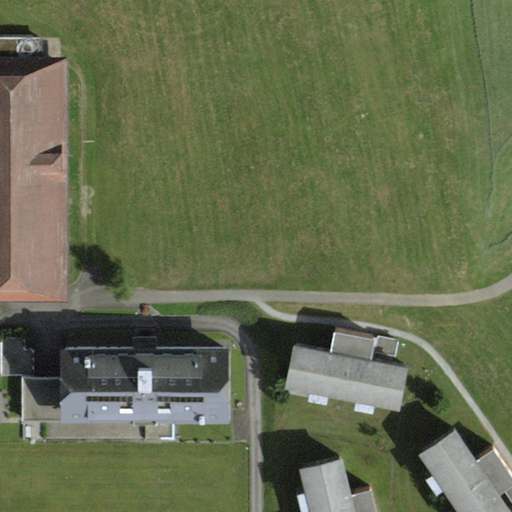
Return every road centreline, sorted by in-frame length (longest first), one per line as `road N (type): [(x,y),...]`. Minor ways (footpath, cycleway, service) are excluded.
road 1 (track): [(511,281),(438,301),(104,302),(0,320)]
road 2 (track): [(254,511),(252,365),(238,331),(212,323),(80,324),(34,314)]
